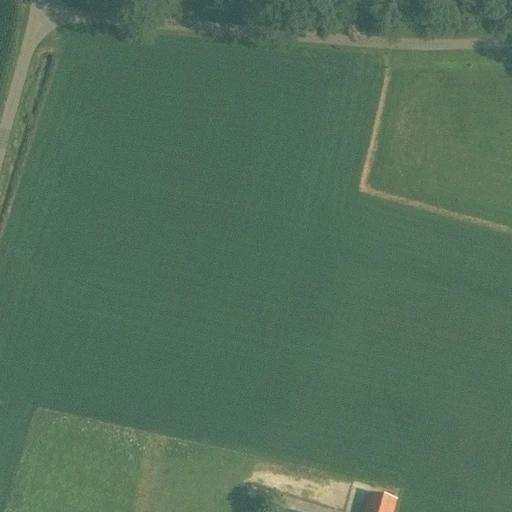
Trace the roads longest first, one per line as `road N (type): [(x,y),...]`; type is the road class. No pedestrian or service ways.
road 1 (unclassified): [(354,43),(35,11)]
road 2 (unclassified): [(354,43),(511,40)]
road 3 (unclassified): [(0,146),(35,11)]
